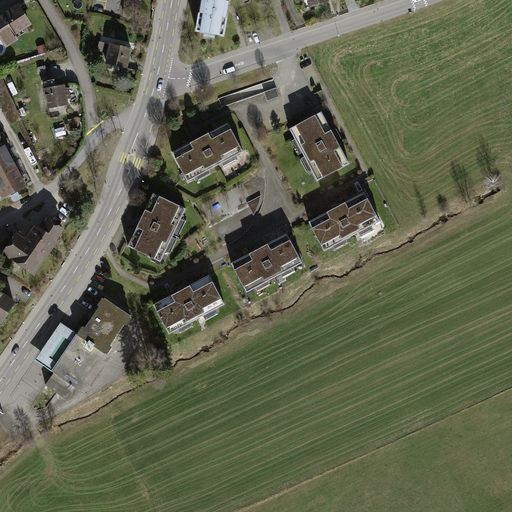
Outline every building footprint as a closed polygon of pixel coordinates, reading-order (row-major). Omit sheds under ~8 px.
[(123,0),(122,13),(138,15),(140,0),(123,0)] [(200,0),(195,33),(203,34),(203,37),(213,39),(213,36),(223,37),(227,10),(228,0),(200,0)] [(305,0),(308,8),(328,2),(327,0),(305,0)] [(17,4),(0,14),(0,41),(4,48),(16,40),(14,36),(31,26),(17,4)] [(133,44),(112,39),(106,64),(127,69),(132,47),(133,44)] [(19,119),(0,78),(0,108),(9,125),(19,119)] [(58,79),(41,82),(46,110),(68,106),(67,100),(70,100),(68,88),(64,89),(64,86),(59,87),(58,79)] [(273,88),(262,93),(266,101),(277,96),(273,88)] [(329,132),(320,114),(289,130),(316,181),(347,165),(329,132)] [(196,138),(171,151),(185,181),(241,153),(226,123),(196,138)] [(0,137),(0,197),(2,201),(27,188),(0,137)] [(184,210),(153,194),(139,221),(128,246),(159,261),(184,210)] [(335,210),(309,224),(323,251),(378,222),(363,195),(335,210)] [(259,196),(245,203),(252,216),(255,209),(257,203),(259,196)] [(64,231),(48,221),(41,231),(33,226),(27,235),(22,231),(19,235),(16,232),(1,255),(33,277),(54,246),(64,231)] [(255,251),(229,264),(243,292),(298,265),(284,237),(255,251)] [(178,293),(154,306),(168,333),(222,304),(207,277),(178,293)] [(15,304),(0,293),(0,325),(1,326),(15,304)] [(100,299),(74,337),(101,356),(104,358),(130,319),(100,299)] [(50,373),(74,337),(66,332),(57,326),(33,361),(43,368),(50,373)] [(101,356),(74,337),(50,373),(53,376),(45,387),(65,401),(72,391),(76,393),(101,356)]
